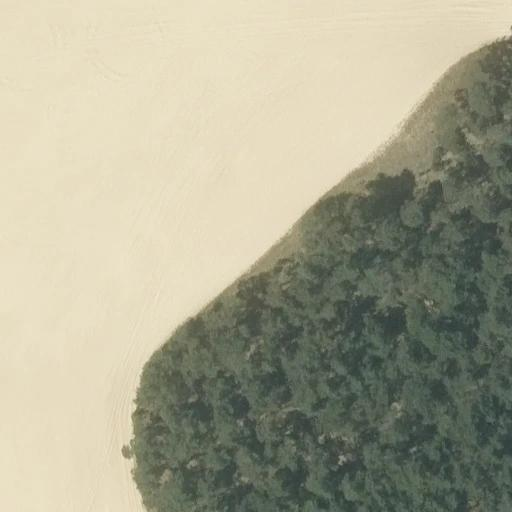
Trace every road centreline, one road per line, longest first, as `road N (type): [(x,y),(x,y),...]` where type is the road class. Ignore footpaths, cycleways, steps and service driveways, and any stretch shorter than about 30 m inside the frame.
road 1 (track): [(0,509),(62,444),(184,267),(435,0)]
road 2 (track): [(286,0),(170,35),(0,109)]
